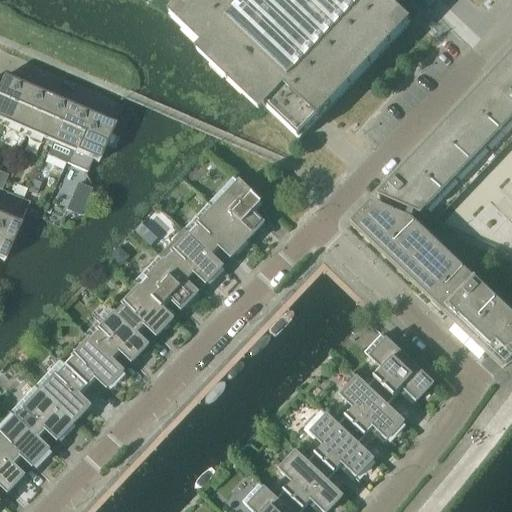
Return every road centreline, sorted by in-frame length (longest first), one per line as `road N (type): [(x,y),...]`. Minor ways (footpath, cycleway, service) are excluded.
road 1 (residential): [(47,511),(317,226)]
road 2 (residential): [(380,511),(463,406),(473,381),(317,226)]
road 3 (residential): [(317,226),(493,37)]
road 4 (residential): [(0,61),(113,112)]
